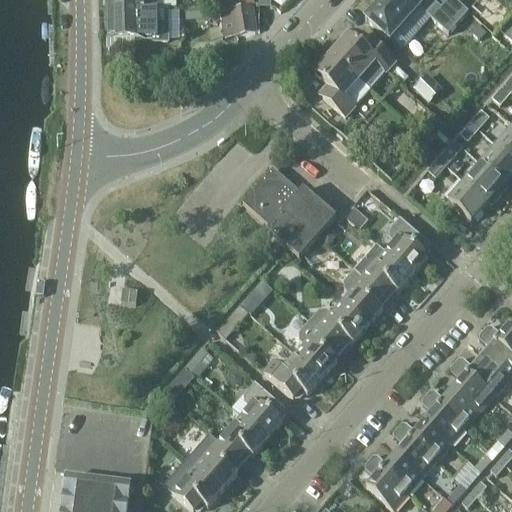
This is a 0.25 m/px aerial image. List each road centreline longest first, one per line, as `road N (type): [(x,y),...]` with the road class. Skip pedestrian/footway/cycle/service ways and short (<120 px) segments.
road 1 (residential): [(265,511),(511,233)]
road 2 (tertiary): [(23,511),(76,157)]
road 3 (tertiary): [(76,157),(123,158),(174,139),(233,107),(248,89)]
road 4 (residential): [(372,188),(248,89)]
road 5 (tertiary): [(76,157),(79,0)]
road 6 (tertiary): [(248,89),(330,0)]
